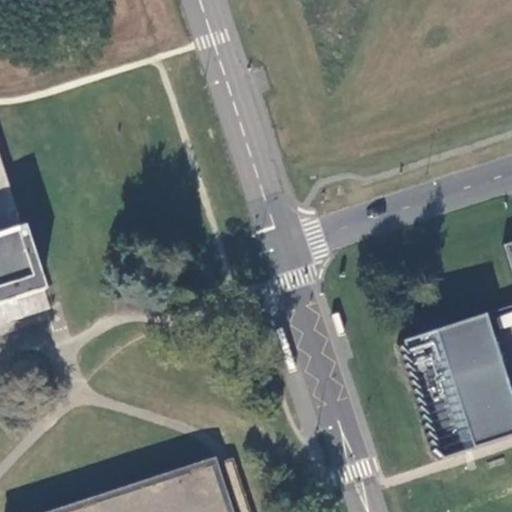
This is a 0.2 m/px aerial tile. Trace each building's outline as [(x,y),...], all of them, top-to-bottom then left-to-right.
[(0,303),(40,290),(0,170),(0,303)] [(511,243),(499,248),(511,286),(511,243)] [(0,303),(0,322),(45,306),(40,290),(0,303)] [(398,344),(436,462),(511,437),(511,413),(480,317),(398,344)] [(233,511),(216,461),(54,511),(233,511)]
